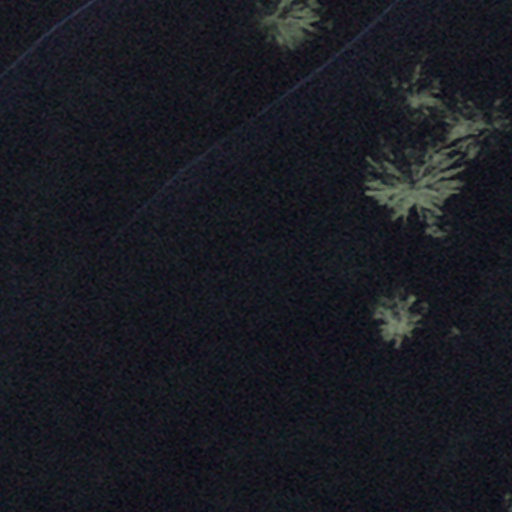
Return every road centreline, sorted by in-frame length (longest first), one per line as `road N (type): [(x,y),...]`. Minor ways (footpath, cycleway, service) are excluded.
road 1 (tertiary): [(434,0),(336,98),(128,248),(66,286),(0,307)]
road 2 (tertiary): [(0,96),(113,0)]
